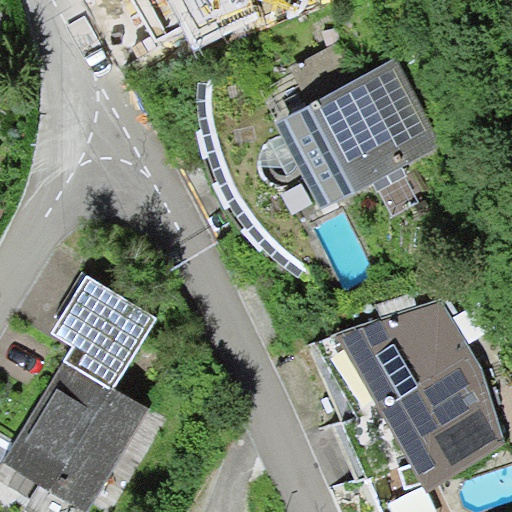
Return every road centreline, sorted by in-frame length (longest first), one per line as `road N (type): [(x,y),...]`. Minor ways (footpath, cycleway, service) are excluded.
road 1 (residential): [(117,110),(301,511)]
road 2 (residential): [(0,298),(117,110)]
road 3 (residential): [(54,0),(117,110)]
